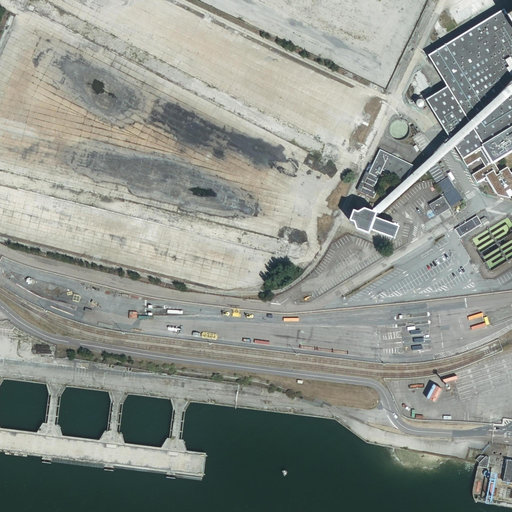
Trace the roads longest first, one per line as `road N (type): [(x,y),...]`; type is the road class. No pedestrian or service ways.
road 1 (unclassified): [(0,305),(56,339),(372,383),(403,427),(468,436)]
road 2 (unknown): [(393,414),(0,365)]
